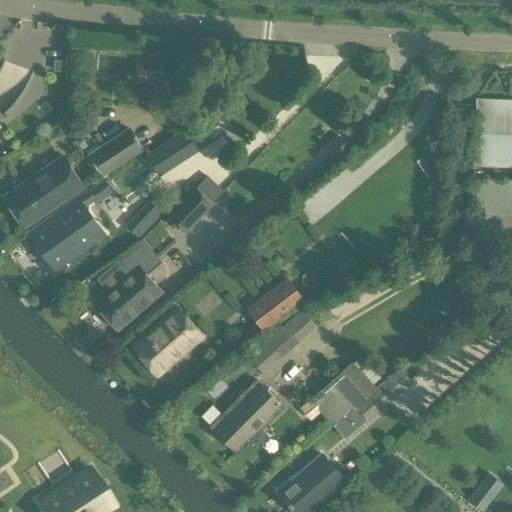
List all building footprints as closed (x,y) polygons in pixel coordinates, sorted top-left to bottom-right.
[(139,69),(151,70),(162,70),(163,50),(140,49),(139,69)] [(64,61),(54,60),(54,70),(64,71),(64,61)] [(511,165),(511,98),(475,97),(472,164),(511,165)] [(198,121),(168,141),(182,161),(212,142),(198,121)] [(143,149),(128,126),(86,154),(101,177),(143,149)] [(23,225),(83,183),(61,152),(2,193),(23,225)] [(511,243),(511,178),(472,177),(469,241),(511,243)] [(184,233),(211,204),(194,187),(166,216),(173,223),(184,233)] [(77,196),(27,232),(54,269),(104,233),(84,205),(92,199),(93,198),(88,190),(78,197),(77,196)] [(150,199),(126,225),(139,238),(163,212),(150,199)] [(106,292),(94,302),(118,329),(161,292),(140,267),(147,261),(137,249),(121,263),(118,260),(96,280),(106,292)] [(287,277),(247,308),(263,329),(303,298),(287,277)] [(202,336),(177,307),(132,345),(158,375),(202,336)] [(213,370),(224,384),(226,383),(224,381),(251,361),(241,348),(213,370)] [(376,388),(352,361),(309,398),(333,425),(354,406),(375,388),(376,388)] [(213,395),(224,386),(214,372),(202,381),(213,395)] [(210,424),(238,451),(283,406),(256,379),(210,424)] [(354,406),(364,418),(385,400),(376,388),(375,388),(354,406)] [(321,453),(295,475),(294,474),(293,475),(275,490),(286,502),(289,506),(291,504),(297,511),(304,511),(344,479),(321,453)] [(61,486),(39,501),(46,511),(47,511),(102,511),(114,504),(103,489),(99,483),(89,467),(67,482),(68,483),(61,487),(61,486)] [(503,483),(489,472),(467,499),(482,511),(503,483)]
